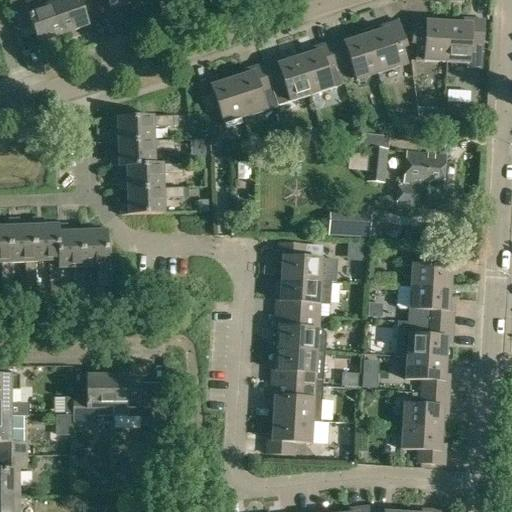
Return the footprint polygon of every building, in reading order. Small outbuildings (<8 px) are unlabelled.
[(30,25),(37,44),(62,35),(50,0),(14,0),(8,2),(18,29),(30,25)] [(50,0),(62,35),(88,26),(79,0),(50,0)] [(106,0),(110,10),(136,0),(106,0)] [(412,61),(445,62),(448,23),(427,22),(427,17),(414,16),(413,44),(412,61)] [(465,70),(481,71),(481,64),(483,20),(470,19),(470,24),(448,23),(445,62),(466,63),(465,70)] [(385,29),(364,36),(376,74),(397,67),(410,62),(404,47),(396,21),(384,24),(385,29)] [(328,42),(337,69),(337,70),(350,66),(355,80),(376,74),(364,36),(343,42),(342,38),(328,42)] [(319,50),(297,58),(309,95),(340,85),(335,70),(337,69),(328,42),(317,46),(319,50)] [(276,105),(289,102),(309,95),(297,58),(277,64),(276,60),(261,64),(275,106),(276,105)] [(230,79),(242,117),(264,109),(275,106),(261,64),(250,68),(251,72),(230,79)] [(216,107),(222,123),(242,117),(230,79),(210,86),(209,81),(197,85),(205,111),(216,107)] [(477,119),(478,106),(446,105),(446,117),(477,119)] [(443,110),(417,109),(419,128),(442,125),(443,110)] [(117,142),(154,141),(153,128),(178,127),(178,116),(153,117),(117,118),(117,133),(109,133),(109,144),(117,144),(117,142)] [(401,119),(402,127),(416,125),(415,118),(401,119)] [(364,182),(384,184),(387,150),(389,137),(361,134),(359,148),(368,149),(364,182)] [(110,167),(125,166),(154,165),(154,152),(174,151),(173,141),(154,141),(117,142),(117,144),(118,158),(110,158),(110,167)] [(395,205),(421,208),(424,186),(442,189),(446,156),(406,152),(402,184),(397,183),(395,205)] [(119,191),(126,191),(163,189),(162,176),(183,175),(182,164),(162,165),(154,165),(125,166),(126,181),(119,181),(119,191)] [(256,182),(255,164),(243,165),(244,183),(256,182)] [(119,205),(120,215),(164,214),(163,200),(183,199),(183,198),(183,189),(183,188),(163,189),(126,191),(127,205),(119,205)] [(207,200),(197,200),(197,213),(208,213),(207,200)] [(341,238),(342,214),(329,213),(328,237),(341,238)] [(60,282),(59,269),(58,269),(56,225),(42,225),(42,218),(32,219),(32,226),(34,262),(35,262),(48,262),(49,282),(50,282),(60,282)] [(36,283),(35,262),(34,262),(32,226),(18,227),(18,219),(8,219),(8,227),(9,263),(11,263),(24,263),(25,284),(34,283),(36,283)] [(82,268),(83,268),(97,267),(98,288),(108,288),(107,267),(106,267),(105,231),(90,231),(90,223),(81,224),(81,232),(82,268)] [(72,268),(74,289),(84,288),(83,268),(82,268),(81,232),(67,232),(66,224),(56,225),(58,269),(59,269),(72,268)] [(12,284),(11,263),(9,263),(8,227),(0,227),(0,263),(0,264),(1,284),(12,284)] [(280,257),(279,280),(330,283),(334,283),(335,265),(332,261),(321,261),(321,259),(322,246),(277,243),(276,257),(280,257)] [(409,288),(449,291),(451,268),(454,268),(455,255),(428,253),(427,266),(411,265),(409,288)] [(274,300),(273,314),(316,316),(317,305),(329,305),(330,283),(279,280),(277,301),(274,300)] [(50,294),(60,294),(60,282),(50,282),(50,294)] [(423,323),(451,325),(452,312),(448,312),(449,291),(409,288),(398,287),(397,306),(399,309),(424,310),(423,323)] [(466,301),(463,310),(479,317),(483,308),(466,301)] [(275,349),(324,352),(326,334),(322,331),(316,331),(316,330),(315,329),(316,316),(273,314),(272,327),(276,327),(275,349)] [(406,358),(445,361),(447,338),(450,338),(451,325),(423,323),(423,336),(407,335),(406,358)] [(269,384),(322,388),(324,352),(275,349),(273,371),(270,371),(269,384)] [(419,394),(447,395),(448,382),(444,382),(445,361),(406,358),(405,379),(420,380),(419,394)] [(72,414),(72,426),(86,426),(86,416),(111,416),(111,374),(85,374),(84,395),(71,395),(71,398),(72,414)] [(139,374),(111,374),(111,416),(138,416),(139,425),(153,425),(153,395),(139,395),(139,374)] [(0,415),(9,416),(9,417),(29,417),(29,403),(9,403),(9,389),(17,389),(17,375),(0,375),(0,415)] [(271,420),(311,422),(320,422),(322,388),(269,384),(268,396),(273,396),(271,420)] [(402,429),(441,431),(443,409),(446,409),(447,395),(419,394),(419,407),(404,406),(402,429)] [(9,443),(9,417),(9,416),(0,415),(0,455),(27,455),(28,444),(9,443)] [(265,454),(293,456),(294,443),(310,444),(311,422),(271,420),(270,441),(266,441),(265,454)] [(56,425),(56,434),(70,435),(70,426),(56,425)] [(415,463),(443,465),(444,452),(440,452),(441,431),(402,429),(401,450),(416,451),(415,463)] [(0,496),(18,496),(18,471),(27,471),(27,455),(0,455),(0,496)] [(0,511),(18,511),(18,496),(0,496),(0,511)]
